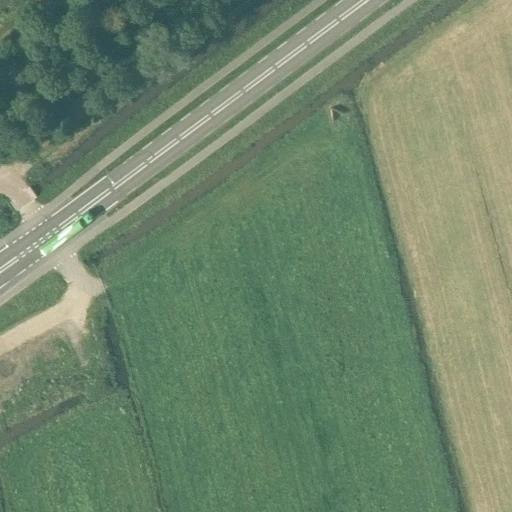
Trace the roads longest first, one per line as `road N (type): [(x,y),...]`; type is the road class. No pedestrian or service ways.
road 1 (primary): [(47,235),(368,0)]
road 2 (unclassified): [(0,346),(76,300),(79,285),(47,235)]
